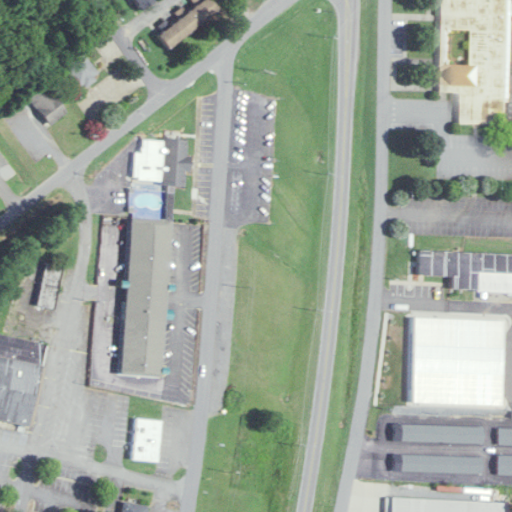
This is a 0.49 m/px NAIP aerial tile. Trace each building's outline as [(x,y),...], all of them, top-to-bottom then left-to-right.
[(133,0),(140,10),(154,0),(133,0)] [(220,9),(213,0),(203,0),(158,34),(168,47),(220,9)] [(511,83),(511,0),(440,0),(439,92),(459,92),(458,123),(511,124),(511,83)] [(79,90),(100,74),(83,52),(62,68),(79,90)] [(67,111),(43,81),(26,95),(50,124),(67,111)] [(134,181),(184,184),(185,170),(188,170),(190,140),(142,137),(141,152),(136,151),(134,181)] [(118,210),(163,214),(158,269),(154,271),(154,278),(150,282),(153,284),(153,304),(149,313),(155,316),(150,376),(104,372),(118,210)] [(511,292),(511,254),(419,251),(418,275),(451,276),(450,290),(511,292)] [(37,306),(54,309),(63,266),(46,262),(37,306)] [(0,419),(30,425),(45,342),(0,333),(0,419)] [(473,357),(450,355),(451,340),(437,339),(437,352),(429,351),(427,369),(436,370),(435,384),(470,387),(473,357)] [(161,421),(135,419),(132,459),(158,461),(161,421)] [(401,425),(401,441),(483,443),(483,427),(401,425)] [(511,428),(498,429),(498,445),(511,445),(511,428)] [(401,471),(481,473),(482,457),(401,455),(401,471)] [(511,475),(511,456),(498,456),(497,475),(511,475)] [(501,511),(502,502),(386,498),(385,511),(501,511)] [(146,511),(147,505),(122,502),(120,511),(146,511)]
